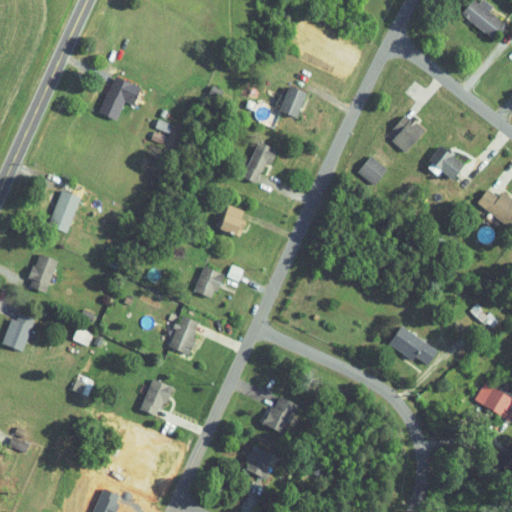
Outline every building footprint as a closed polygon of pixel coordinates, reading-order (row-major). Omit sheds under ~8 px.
[(489,10),(507,23),(496,38),(462,12),(470,0),(477,0),(480,2),(482,0),(486,0),(493,5),(489,10)] [(125,100),(117,119),(99,111),(107,91),(109,92),(116,76),(141,87),(134,104),(125,100)] [(281,109),(291,86),(307,93),(297,116),(281,109)] [(160,114),(163,108),(168,110),(165,117),(160,114)] [(410,120),(413,117),(426,129),(406,151),(393,139),(399,132),(393,127),(405,114),(410,120)] [(155,126),(158,118),(172,124),(169,131),(155,126)] [(151,138),(153,131),(165,136),(162,143),(151,138)] [(261,171),(256,181),(244,176),(260,141),(278,149),(272,163),(267,161),(262,171),(261,171)] [(432,161),(430,159),(441,145),(450,151),(451,149),(456,152),(454,154),(466,163),(454,178),(442,168),(438,174),(428,166),(432,161)] [(371,155),(387,168),(375,183),(359,170),(371,155)] [(511,224),(510,227),(478,201),(489,188),(499,197),(504,191),(511,197),(511,224)] [(49,224),(62,190),(80,197),(67,231),(49,224)] [(229,204),(244,210),(241,217),(226,212),(229,204)] [(220,227),(225,213),(242,219),(237,233),(220,227)] [(137,241),(148,246),(145,251),(135,246),(137,241)] [(35,266),(40,253),(58,260),(46,291),(31,286),(34,278),(29,276),(33,265),(35,266)] [(227,275),(232,265),(243,270),(239,280),(227,275)] [(214,290),(211,296),(195,289),(204,266),(221,273),(220,275),(224,277),(218,291),(214,290)] [(479,285),(484,279),(493,286),(489,292),(479,285)] [(477,302),(482,306),(480,308),(487,315),(490,312),(498,320),(492,326),(487,321),(485,323),(470,310),(477,302)] [(94,315),(92,321),(81,317),(84,311),(94,315)] [(23,350),(3,342),(12,318),(16,320),(19,313),(35,319),(23,350)] [(168,318),(170,313),(176,315),(174,321),(168,318)] [(180,323),(183,315),(198,321),(194,329),(196,330),(193,336),(197,338),(190,353),(170,345),(177,328),(173,327),(176,321),(180,323)] [(402,325),(438,350),(429,364),(417,355),(414,359),(390,343),(402,325)] [(73,338),(78,326),(93,333),(88,344),(73,338)] [(94,343),(97,336),(102,339),(99,345),(94,343)] [(469,349),(466,344),(471,340),(474,345),(469,349)] [(71,388),(75,378),(85,382),(81,392),(71,388)] [(159,407),(156,413),(141,407),(153,378),(173,387),(167,402),(164,401),(161,408),(159,407)] [(511,420),(474,398),(484,381),(511,397),(511,420)] [(275,407),(280,397),(297,405),(285,431),(265,422),(272,406),(275,407)] [(14,433),(17,427),(26,431),(23,437),(14,433)] [(265,471),(270,473),(268,478),(247,469),(250,462),(247,461),(254,445),(273,454),(265,471)] [(511,469),(511,471),(501,461),(511,449),(511,469)] [(316,465),(323,467),(321,475),(314,473),(316,465)]
